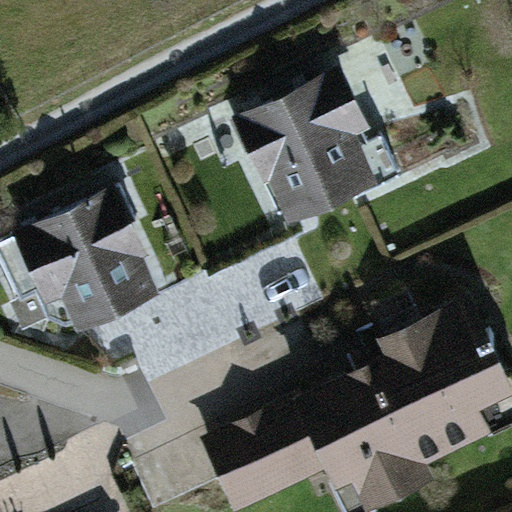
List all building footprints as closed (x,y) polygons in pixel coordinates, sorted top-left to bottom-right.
[(348,57),(247,105),(298,212),(399,164),(348,57)] [(181,280),(131,175),(32,222),(82,327),(181,280)] [(390,336),(397,349),(444,449),(511,417),(511,329),(492,288),(390,336)] [(397,349),(307,391),(362,507),(451,465),(444,449),(397,349)] [(297,396),(211,441),(248,511),(254,511),(336,470),(297,396)]
